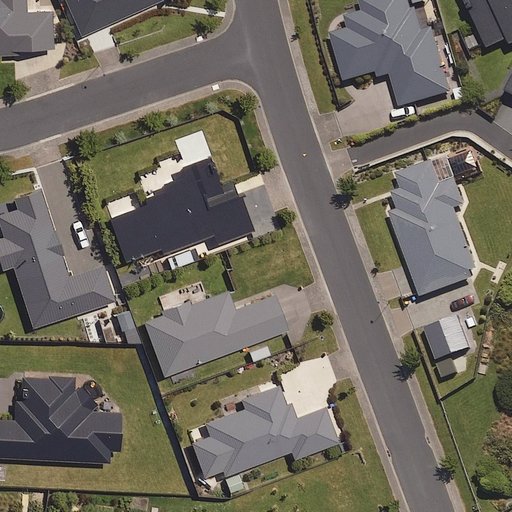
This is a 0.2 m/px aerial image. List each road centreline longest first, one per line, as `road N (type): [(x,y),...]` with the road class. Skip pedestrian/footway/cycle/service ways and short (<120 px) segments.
road 1 (residential): [(433,511),(263,45)]
road 2 (residential): [(263,45),(0,129)]
